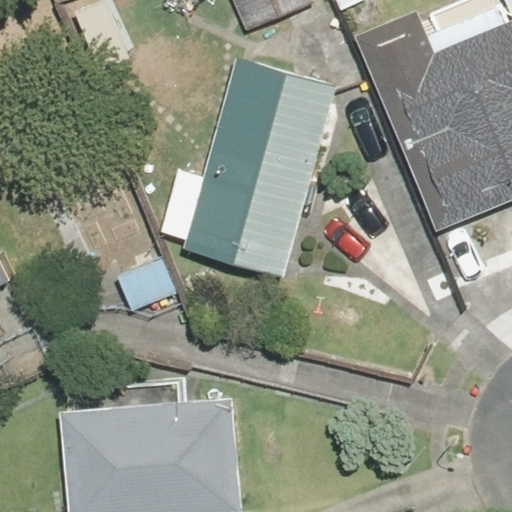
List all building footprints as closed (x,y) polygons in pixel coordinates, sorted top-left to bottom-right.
[(244,0),(252,25),(327,0),(244,0)] [(511,0),(452,0),(378,29),(456,225),(511,203),(511,0)] [(250,42),(193,247),(298,276),(355,71),(250,42)] [(0,276),(19,268),(0,227),(0,276)] [(256,385),(71,393),(77,511),(261,503),(256,385)]
